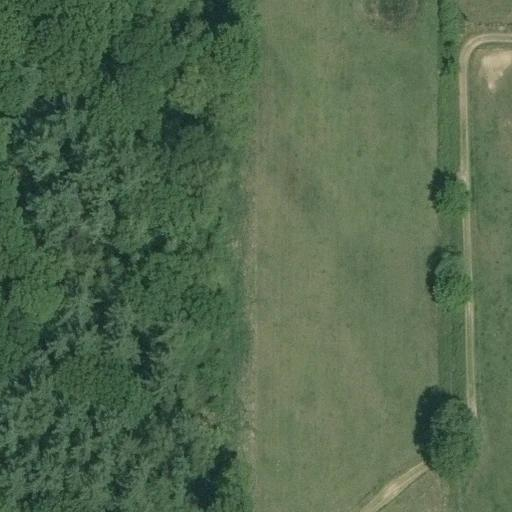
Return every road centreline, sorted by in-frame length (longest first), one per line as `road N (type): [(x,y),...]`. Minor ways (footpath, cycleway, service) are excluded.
road 1 (track): [(338,511),(465,416),(462,59),(474,45),(511,45)]
road 2 (track): [(125,0),(51,197),(44,361),(105,511)]
